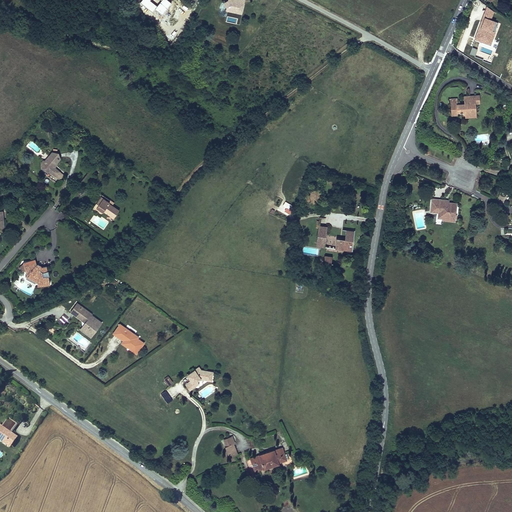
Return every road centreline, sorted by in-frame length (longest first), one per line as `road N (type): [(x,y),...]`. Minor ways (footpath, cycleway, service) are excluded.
road 1 (tertiary): [(399,147),(369,274),(367,307),(385,403),(367,511)]
road 2 (tertiary): [(196,511),(0,363)]
road 3 (track): [(0,12),(98,43),(145,48),(171,44),(198,0)]
road 4 (residential): [(299,0),(432,71)]
